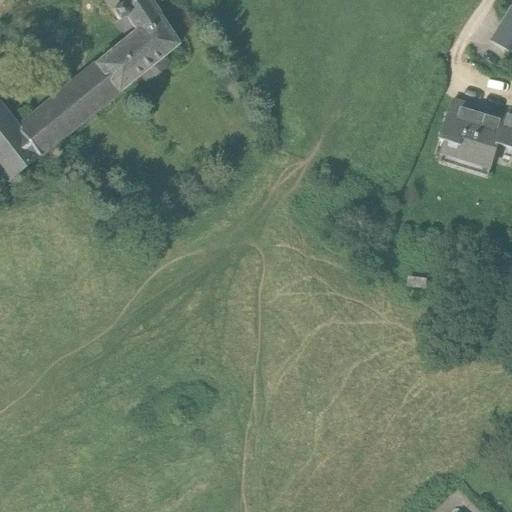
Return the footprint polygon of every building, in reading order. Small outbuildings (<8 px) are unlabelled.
[(0,0),(0,173),(7,183),(36,159),(175,47),(144,0),(0,0)] [(511,8),(491,44),(511,56),(511,8)] [(511,69),(500,65),(496,75),(511,81),(511,69)] [(507,121),(453,105),(441,143),(447,145),(442,164),(491,179),(501,147),(507,121)] [(511,114),(509,113),(507,121),(501,147),(511,150),(511,114)]
